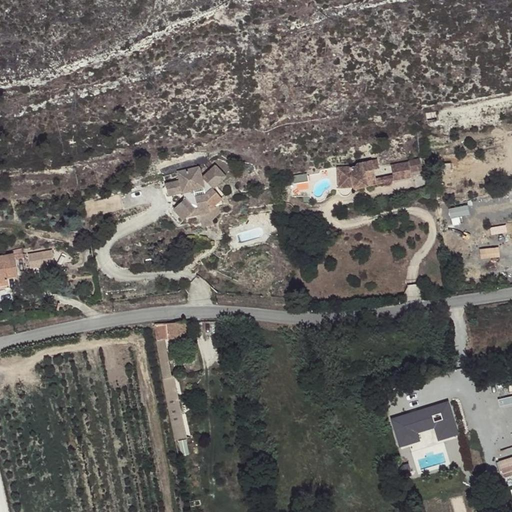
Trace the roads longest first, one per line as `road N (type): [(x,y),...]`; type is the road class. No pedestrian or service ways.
road 1 (tertiary): [(0,347),(159,314),(299,320),(511,295)]
road 2 (unknown): [(120,198),(157,196),(155,213),(125,227),(113,258),(122,269),(196,283),(211,379)]
road 3 (unknown): [(416,308),(414,282),(433,247),(432,221),(414,213),(341,228),(329,212)]
road 4 (unknown): [(453,304),(471,477)]
